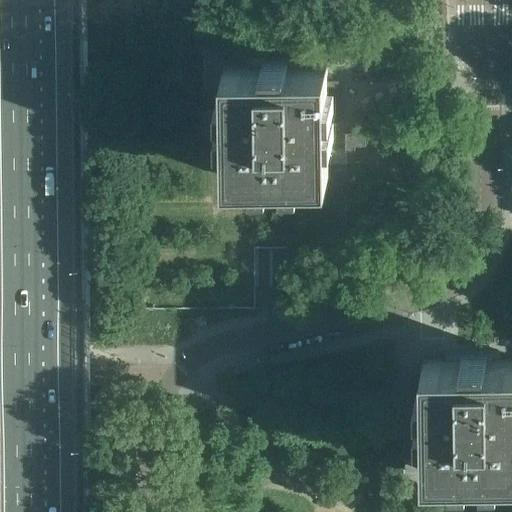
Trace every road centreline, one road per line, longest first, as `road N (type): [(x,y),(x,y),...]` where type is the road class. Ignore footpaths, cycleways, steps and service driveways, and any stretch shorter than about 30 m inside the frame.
road 1 (unclassified): [(158,511),(157,412),(166,380),(207,351),(417,306),(462,277),(479,255),(488,224),(492,0)]
road 2 (motorway): [(23,511),(19,0)]
road 3 (unknown): [(490,84),(338,85)]
